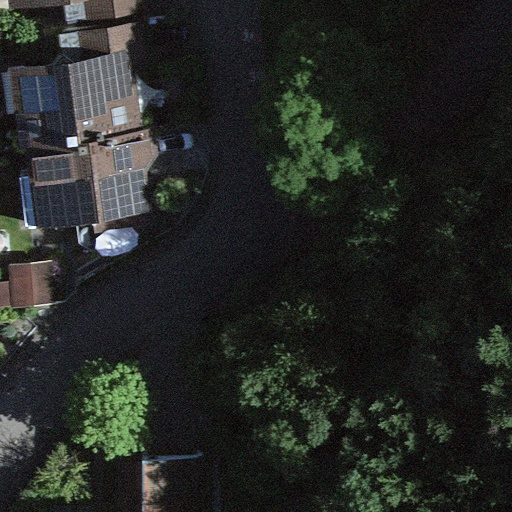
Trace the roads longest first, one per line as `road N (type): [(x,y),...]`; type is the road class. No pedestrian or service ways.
road 1 (residential): [(0,453),(111,305),(253,216)]
road 2 (residential): [(253,216),(332,170),(481,0)]
road 3 (residential): [(212,0),(253,216)]
